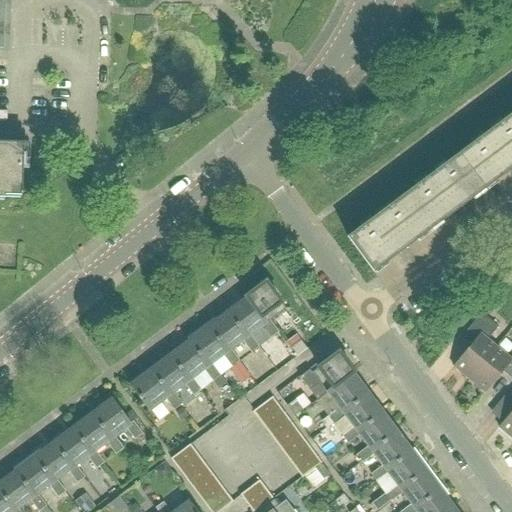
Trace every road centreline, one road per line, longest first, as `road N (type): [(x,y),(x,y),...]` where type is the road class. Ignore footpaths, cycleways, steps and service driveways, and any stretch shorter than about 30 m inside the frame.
road 1 (unclassified): [(511,509),(366,315)]
road 2 (unclassified): [(366,315),(248,151)]
road 3 (unclassified): [(248,151),(296,104),(372,0)]
road 4 (residential): [(142,233),(84,145),(0,136)]
road 5 (residential): [(366,315),(511,201)]
road 6 (unclassified): [(0,350),(142,233)]
road 7 (unclassified): [(142,233),(248,151)]
